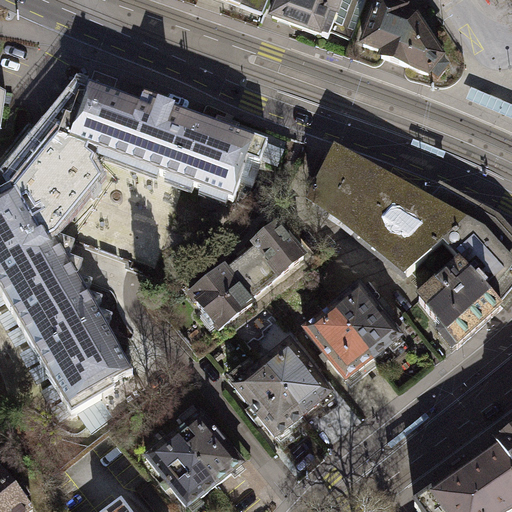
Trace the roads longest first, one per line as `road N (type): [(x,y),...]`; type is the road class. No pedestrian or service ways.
road 1 (secondary): [(167,39),(254,99),(511,202)]
road 2 (secondary): [(511,146),(270,55),(167,39)]
road 3 (tertiary): [(511,333),(335,477),(324,511)]
road 4 (tertiary): [(359,511),(511,396)]
